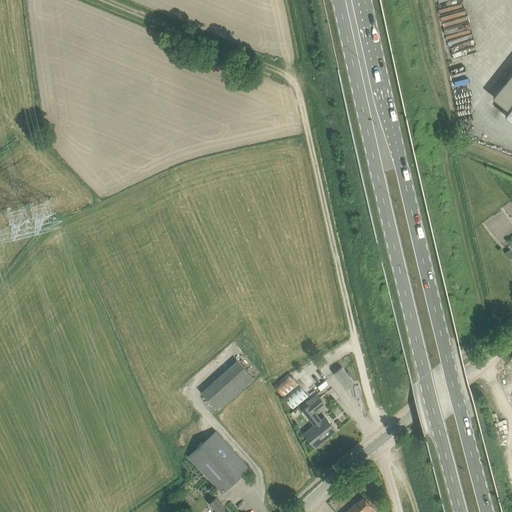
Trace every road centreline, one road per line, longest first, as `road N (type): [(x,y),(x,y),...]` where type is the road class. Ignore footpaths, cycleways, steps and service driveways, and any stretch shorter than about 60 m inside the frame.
road 1 (track): [(385,423),(372,407),(297,88),(279,70),(102,0)]
road 2 (primary): [(486,511),(364,0)]
road 3 (primary): [(338,0),(460,511)]
road 4 (tertiary): [(298,511),(511,337)]
